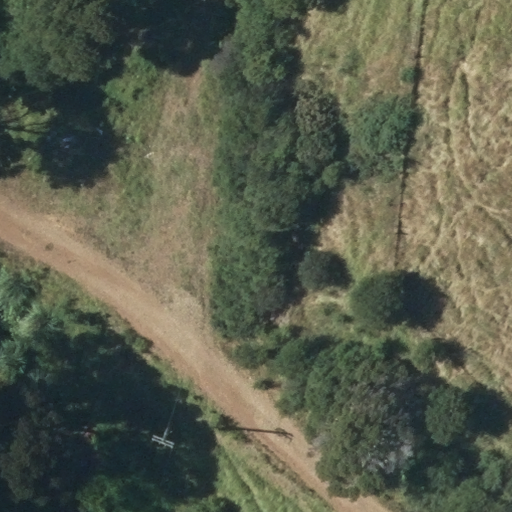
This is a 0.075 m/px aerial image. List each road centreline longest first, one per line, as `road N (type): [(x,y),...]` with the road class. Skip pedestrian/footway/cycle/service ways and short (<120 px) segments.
road 1 (track): [(0,209),(358,511)]
road 2 (track): [(184,362),(179,121),(213,0)]
